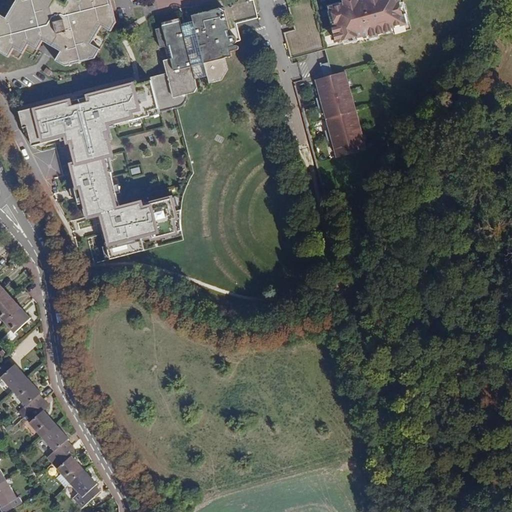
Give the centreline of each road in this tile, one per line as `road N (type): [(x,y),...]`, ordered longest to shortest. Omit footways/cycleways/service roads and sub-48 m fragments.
road 1 (track): [(371,394),(385,145),(461,57),(486,0)]
road 2 (track): [(430,511),(408,487),(371,394),(304,149)]
road 3 (residential): [(130,511),(63,387),(41,262),(0,204)]
road 4 (residential): [(264,0),(304,149)]
